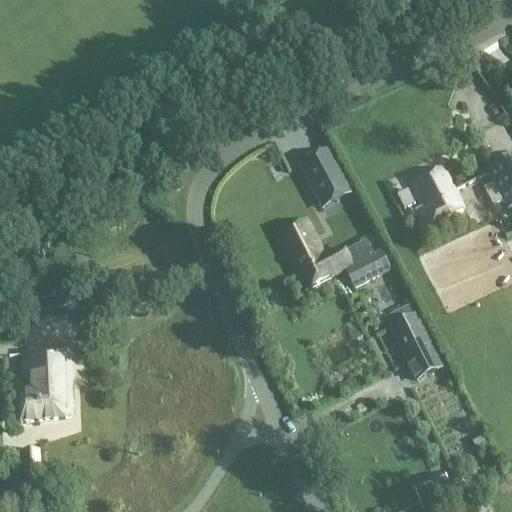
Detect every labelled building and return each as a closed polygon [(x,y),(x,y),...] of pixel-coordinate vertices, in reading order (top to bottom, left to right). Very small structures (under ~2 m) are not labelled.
[(353,196),(329,151),(298,168),(323,213),(353,196)] [(287,152),(251,175),(264,195),(300,172),(287,152)] [(511,209),(511,158),(486,171),(507,212),(511,209)] [(418,217),(425,232),(465,212),(445,173),(414,188),(427,213),(418,217)] [(408,192),(397,197),(404,211),(415,206),(408,192)] [(329,263),(327,260),(307,223),(277,239),(298,279),(329,263)] [(0,316),(17,309),(7,286),(46,268),(34,243),(0,258),(0,270),(0,271),(0,316)] [(367,244),(345,255),(343,251),(327,260),(329,263),(298,279),(306,293),(335,277),(334,276),(345,270),(356,291),(391,272),(382,255),(375,258),(367,244)] [(390,331),(415,383),(440,371),(416,319),(390,331)] [(69,354),(46,355),(50,423),(72,421),(69,354)] [(50,423),(46,355),(25,357),(26,396),(20,396),(22,426),(50,423)] [(41,477),(40,453),(22,454),(23,477),(41,477)] [(413,491),(423,511),(454,497),(443,476),(413,491)] [(476,511),(476,510),(474,511),(469,500),(452,508),(454,511),(476,511)]
